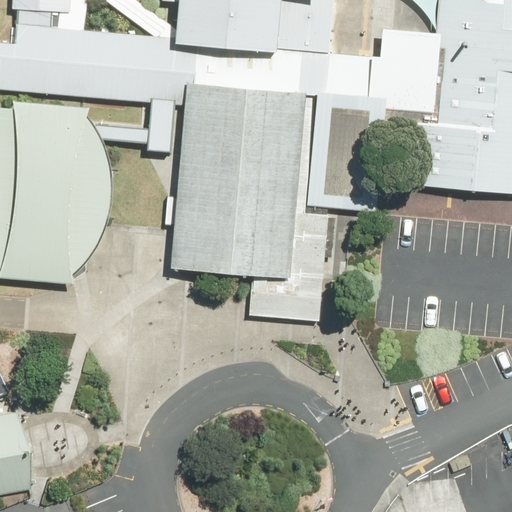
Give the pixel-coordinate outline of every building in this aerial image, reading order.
[(175,0),(172,39),(191,40),(279,48),(331,52),(335,0),(175,0)] [(372,163),(511,175),(511,0),(440,0),(438,22),(383,17),(380,52),(331,52),(314,200),(326,201),(368,204),(372,163)] [(18,43),(0,41),(0,85),(2,86),(152,99),(148,144),(182,147),(191,40),(172,39),(19,23),(18,43)] [(279,48),(191,40),(182,147),(173,261),(249,267),(246,307),(317,313),(326,201),(314,200),(331,52),(279,48)] [(0,259),(3,260),(0,266),(0,271),(77,275),(75,266),(86,256),(104,230),(113,201),(114,175),(110,148),(91,109),(75,103),(45,98),(16,94),(15,103),(0,103),(2,86),(0,85),(0,259)] [(27,403),(0,407),(0,491),(40,485),(27,403)]
